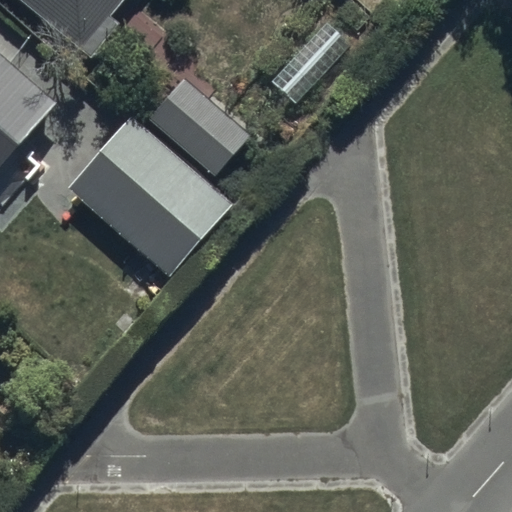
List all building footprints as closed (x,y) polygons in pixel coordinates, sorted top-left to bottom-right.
[(0,0),(0,2),(90,74),(118,39),(109,31),(134,0),(0,0)] [(296,116),(350,52),(316,24),(289,56),(295,61),(269,93),(296,116)] [(0,97),(14,82),(0,69),(0,97)] [(250,149),(181,87),(143,129),(213,191),(250,149)] [(66,201),(169,289),(233,217),(130,127),(66,201)]
